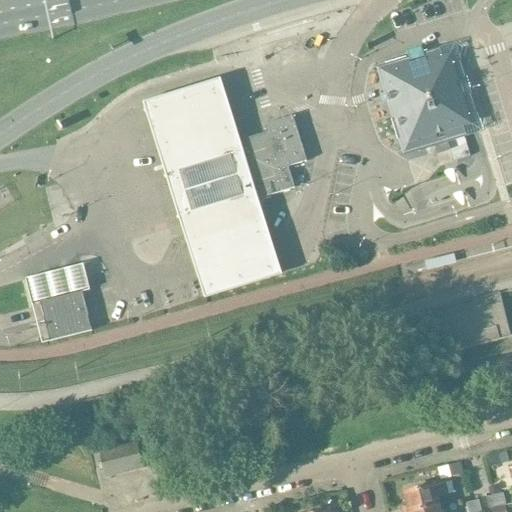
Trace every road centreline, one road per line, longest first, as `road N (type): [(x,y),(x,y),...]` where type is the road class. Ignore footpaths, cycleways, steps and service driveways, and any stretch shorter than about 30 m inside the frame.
road 1 (primary): [(0,138),(125,63),(285,0)]
road 2 (residential): [(181,511),(356,469)]
road 3 (residential): [(356,469),(511,430)]
